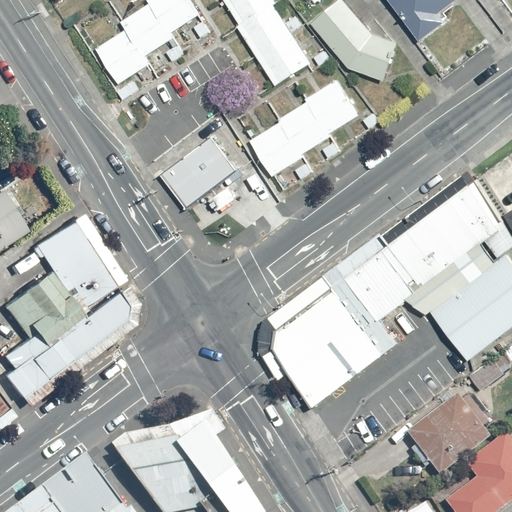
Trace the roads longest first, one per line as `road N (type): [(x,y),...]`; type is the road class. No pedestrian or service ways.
road 1 (tertiary): [(511,90),(267,265),(198,326)]
road 2 (secondary): [(0,18),(198,326)]
road 3 (tertiary): [(198,326),(0,475)]
road 4 (secondary): [(198,326),(325,511)]
